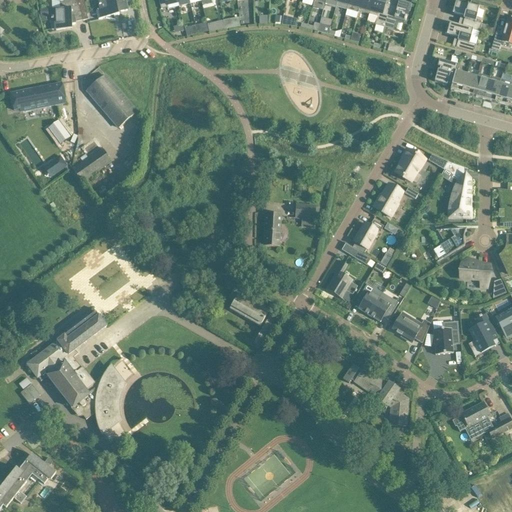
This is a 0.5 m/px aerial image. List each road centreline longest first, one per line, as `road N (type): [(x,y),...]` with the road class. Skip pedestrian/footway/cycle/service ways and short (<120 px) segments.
road 1 (residential): [(424,100),(308,289)]
road 2 (unclassified): [(0,455),(52,418),(82,423),(159,511)]
road 3 (unclassified): [(409,506),(356,479),(265,367)]
road 4 (unclassified): [(182,511),(265,367)]
road 5 (residential): [(302,303),(251,258),(251,165)]
road 6 (residential): [(426,388),(302,303)]
road 7 (residential): [(0,66),(139,44)]
road 8 (unclassified): [(265,367),(154,304)]
road 9 (residential): [(485,241),(486,121)]
road 10 (residential): [(426,388),(409,506)]
